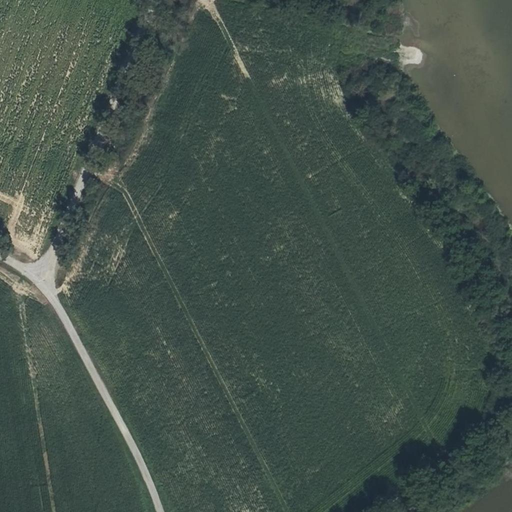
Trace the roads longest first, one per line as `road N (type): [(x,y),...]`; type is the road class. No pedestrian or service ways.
road 1 (unclassified): [(0,257),(63,317),(160,511)]
road 2 (track): [(11,262),(116,0)]
